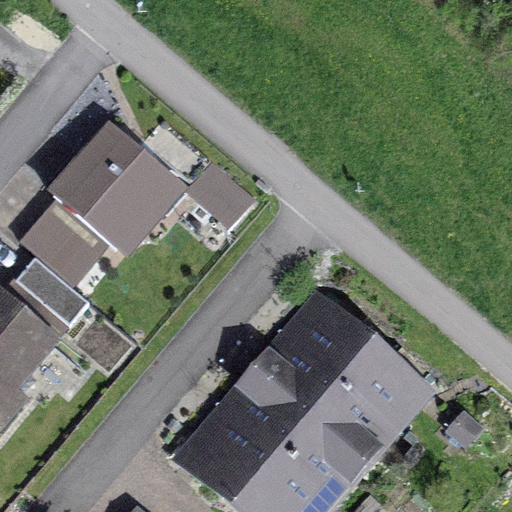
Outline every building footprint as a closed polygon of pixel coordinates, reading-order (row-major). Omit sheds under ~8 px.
[(113,130),(54,199),(116,251),(174,182),(113,130)] [(88,306),(35,262),(16,285),(70,329),(88,306)] [(0,298),(0,410),(55,344),(0,298)] [(324,324),(281,374),(361,442),(403,393),(324,324)] [(281,374),(216,449),(242,473),(233,484),(261,507),(270,496),(289,511),(301,511),(339,469),(350,479),(373,452),(361,442),(281,374)]
